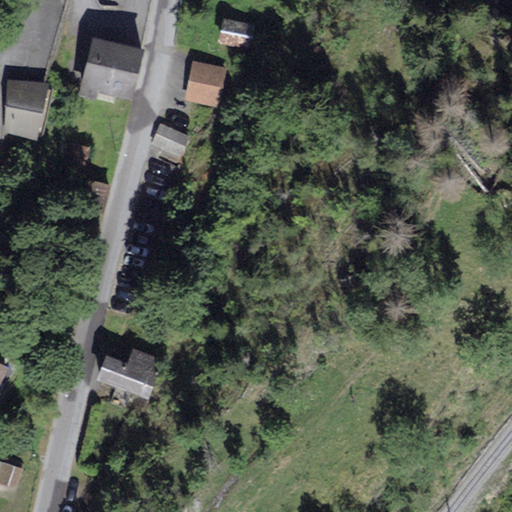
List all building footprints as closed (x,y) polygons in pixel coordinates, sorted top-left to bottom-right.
[(299,31),(235,19),(229,46),(293,58),(299,31)] [(142,53),(99,41),(84,94),(131,104),(142,53)] [(243,74),(202,64),(193,103),(233,113),(243,74)] [(55,90),(12,82),(3,132),(46,140),(55,90)] [(204,137),(166,119),(154,145),(193,163),(204,137)] [(86,201),(106,203),(109,177),(89,175),(86,201)] [(124,360),(101,352),(92,379),(154,401),(168,361),(128,347),(124,360)] [(0,398),(14,368),(0,361),(0,398)] [(26,465),(0,455),(0,481),(18,488),(26,465)]
